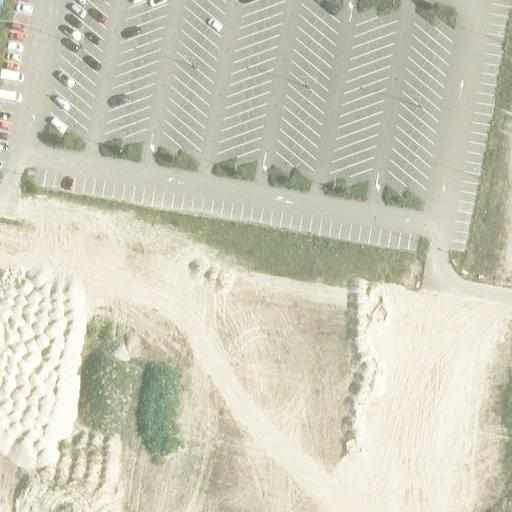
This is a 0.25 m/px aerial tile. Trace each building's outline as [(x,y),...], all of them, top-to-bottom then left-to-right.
[(145,0),(142,16),(178,23),(182,0),(180,0),(145,0)] [(364,6),(331,0),(328,0),(326,18),(361,25),(364,6)] [(397,0),(388,0),(387,10),(395,11),(397,0)] [(385,22),(393,23),(395,11),(387,10),(385,22)] [(361,25),(326,18),(322,38),(318,37),(317,38),(358,45),(361,25)] [(195,38),(160,32),(156,55),(191,61),(195,38)] [(133,38),(125,37),(123,49),(131,50),(133,38)] [(390,38),(383,37),(380,49),(388,50),(390,38)] [(358,45),(317,38),(314,58),(354,65),(358,45)] [(509,45),(501,44),(499,56),(507,57),(509,45)] [(121,61),(129,62),(131,50),(123,49),(121,61)] [(378,61),(386,62),(388,50),(380,49),(378,61)] [(191,61),(156,55),(153,74),(188,80),(191,61)] [(499,56),(497,68),(505,69),(507,57),(499,56)] [(354,65),(314,58),(311,77),(351,84),(354,65)] [(188,80),(153,74),(149,92),(185,99),(188,80)] [(126,76),(118,75),(116,87),(124,88),(126,76)] [(384,77),(376,76),(374,88),(382,89),(384,77)] [(351,84),(311,77),(307,96),(347,103),(351,84)] [(502,86),(494,84),(492,96),(500,97),(502,86)] [(114,98),(122,100),(124,88),(116,87),(114,98)] [(372,100),(379,101),(382,89),(374,88),(372,100)] [(185,99),(149,92),(146,111),(181,117),(185,99)] [(344,122),(347,103),(307,96),(307,97),(312,97),(309,115),(344,122)] [(490,108),(498,109),(500,97),(492,96),(490,108)] [(181,117),(146,111),(143,130),(178,136),(181,117)] [(120,114),(112,113),(110,124),(117,126),(120,114)] [(377,115),(369,114),(367,126),(375,127),(377,115)] [(344,122),(309,115),(305,138),(324,141),(324,140),(340,143),(341,142),(344,122)] [(496,123),(488,122),(486,134),(494,135),(496,123)] [(108,136),(115,138),(117,126),(110,124),(108,136)] [(365,137),(373,139),(375,127),(367,126),(365,137)] [(178,136),(143,130),(139,151),(179,159),(179,157),(175,157),(178,136)] [(486,134),(484,146),(492,147),(494,135),(486,134)] [(324,141),(321,161),(356,167),(360,145),(341,142),(340,143),(324,140),(324,141)] [(390,153),(379,150),(377,158),(389,160),(390,153)] [(179,159),(139,151),(135,173),(175,180),(179,159)] [(112,157),(104,155),(102,167),(110,168),(112,157)] [(490,159),(482,157),(480,169),(487,171),(490,159)] [(356,167),(321,161),(317,180),(353,186),(356,167)] [(100,179),(108,180),(110,168),(102,167),(100,179)] [(478,181),(485,182),(487,171),(480,169),(478,181)] [(175,180),(135,173),(132,192),(172,199),(175,180)] [(353,186),(317,180),(314,199),(349,205),(353,186)] [(385,184),(373,182),(372,190),(383,192),(385,184)] [(21,190),(19,198),(31,200),(33,192),(21,190)] [(372,190),(370,198),(382,200),(383,192),(372,190)] [(43,202),(44,194),(33,192),(31,200),(43,202)] [(172,199),(132,192),(129,211),(169,218),(172,199)] [(105,194),(98,193),(96,205),(103,206),(105,194)] [(56,196),(55,204),(67,206),(68,198),(56,196)] [(79,208),(80,200),(68,198),(67,206),(79,208)] [(310,221),(345,228),(349,205),(314,199),(310,221)] [(93,217),(101,218),(103,206),(96,205),(93,217)] [(169,218),(129,211),(125,230),(161,236),(164,218),(169,219),(169,218)] [(6,220),(0,254),(21,259),(27,223),(6,220)] [(511,224),(484,220),(482,231),(492,233),(484,278),(306,247),(295,307),(511,344),(511,224)] [(365,229),(377,231),(378,223),(366,221),(365,229)] [(27,223),(21,259),(39,262),(45,226),(27,223)] [(45,226),(39,262),(56,265),(63,229),(45,226)] [(84,233),(63,229),(56,265),(78,269),(84,233)] [(161,236),(125,230),(122,248),(157,255),(161,236)] [(102,237),(90,235),(89,243),(101,245),(102,237)] [(88,251),(99,253),(101,245),(89,243),(88,251)] [(137,274),(154,277),(157,255),(122,248),(117,275),(137,279),(137,274)] [(1,371),(19,374),(26,339),(7,335),(1,371)] [(19,374),(42,378),(48,343),(26,339),(19,374)] [(48,343),(47,355),(58,357),(60,345),(48,343)] [(102,352),(82,349),(78,376),(113,382),(117,359),(101,357),(102,352)] [(64,365),(52,363),(51,371),(63,373),(64,365)] [(50,379),(62,381),(63,373),(51,371),(50,379)] [(109,402),(113,382),(78,376),(74,396),(109,402)] [(337,395),(330,430),(352,434),(358,399),(337,395)] [(106,422),(109,402),(74,396),(71,416),(106,422)] [(276,398),(275,402),(259,400),(255,422),(291,428),(295,401),(276,398)] [(54,401),(46,399),(44,411),(52,412),(54,401)] [(352,434),(369,437),(375,402),(358,399),(352,434)] [(3,400),(1,408),(13,410),(15,402),(3,400)] [(13,410),(25,412),(26,404),(15,402),(13,410)] [(369,437),(387,440),(393,405),(375,402),(369,437)] [(408,444),(414,409),(393,405),(387,440),(408,444)] [(42,423),(50,424),(52,412),(44,411),(42,423)] [(103,440),(106,422),(71,416),(67,435),(107,442),(108,441),(103,440)] [(508,425),(475,419),(471,441),(504,447),(508,425)] [(324,422),(316,420),(314,432),(322,434),(324,422)] [(287,447),(291,428),(255,422),(252,441),(287,447)] [(441,424),(433,423),(431,434),(439,436),(441,424)] [(312,444),(320,445),(322,434),(314,432),(312,444)] [(429,446),(437,448),(439,436),(431,434),(429,446)] [(36,449),(38,437),(30,435),(28,447),(36,449)] [(104,461),(107,442),(67,435),(64,454),(104,461)] [(284,466),(287,447),(252,441),(249,460),(284,466)] [(504,447),(471,441),(468,459),(501,465),(504,447)] [(26,459),(34,460),(36,449),(28,447),(26,459)] [(101,480),(104,461),(64,454),(61,472),(101,480)] [(347,459),(335,457),(334,465),(346,467),(347,459)] [(317,460),(309,458),(307,470),(315,471),(317,460)] [(435,460),(427,458),(425,470),(433,471),(435,460)] [(346,467),(358,469),(359,461),(347,459),(346,467)] [(501,465),(468,459),(465,477),(498,483),(501,465)] [(281,485),(284,466),(249,460),(245,478),(241,477),(240,478),(281,485)] [(383,465),(371,463),(369,471),(381,473),(383,465)] [(393,475),(394,467),(383,465),(381,473),(393,475)] [(307,470),(305,482),(313,483),(315,471),(307,470)] [(425,470),(423,482),(431,483),(433,471),(425,470)] [(101,480),(61,472),(57,491),(93,498),(96,480),(101,481),(101,480)] [(31,475),(23,473),(21,485),(29,486),(31,475)] [(498,483),(465,477),(462,495),(495,500),(498,483)] [(277,504),(281,485),(240,478),(237,497),(277,504)] [(19,497),(27,498),(29,486),(21,485),(19,497)] [(53,511),(90,511),(93,498),(57,491),(53,511)] [(429,495),(421,494),(419,505),(427,507),(429,495)] [(492,511),(495,500),(462,495),(458,511),(492,511)] [(275,511),(277,504),(237,497),(234,511),(275,511)] [(315,498),(308,497),(305,509),(313,510),(315,498)]
